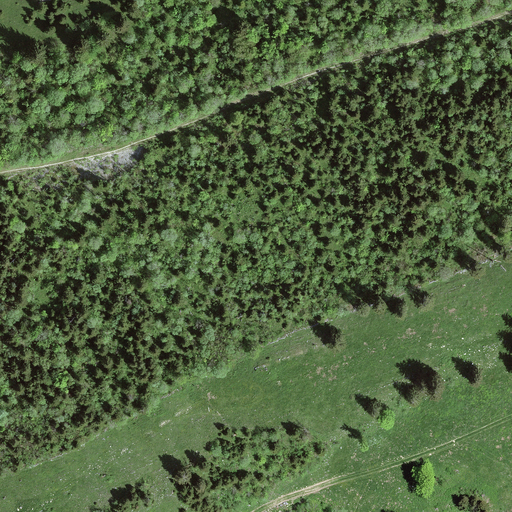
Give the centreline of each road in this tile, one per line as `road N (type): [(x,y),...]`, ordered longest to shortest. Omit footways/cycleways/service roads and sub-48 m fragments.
road 1 (track): [(0,173),(142,139),(310,72),(511,8)]
road 2 (track): [(257,511),(511,414)]
